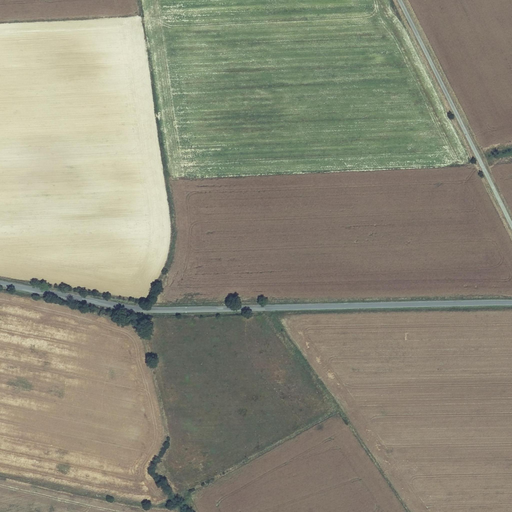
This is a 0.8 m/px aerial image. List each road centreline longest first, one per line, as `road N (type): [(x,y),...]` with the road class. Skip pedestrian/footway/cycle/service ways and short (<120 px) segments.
road 1 (tertiary): [(0,283),(145,310),(511,303)]
road 2 (unclassified): [(399,0),(511,225)]
